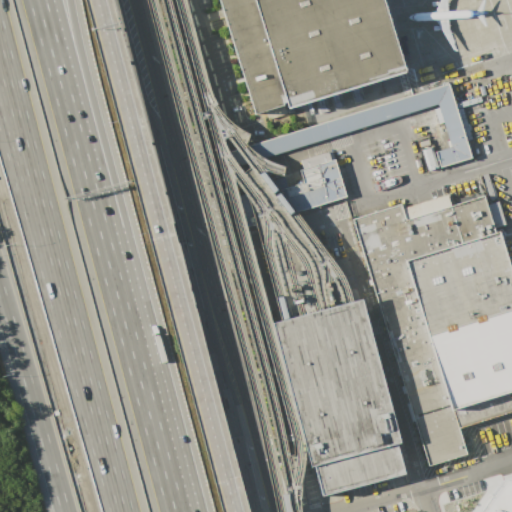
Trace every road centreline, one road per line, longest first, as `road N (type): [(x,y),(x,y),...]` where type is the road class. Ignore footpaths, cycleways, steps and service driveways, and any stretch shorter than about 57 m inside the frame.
road 1 (motorway): [(232,511),(95,0)]
road 2 (motorway): [(19,146),(116,511)]
road 3 (motorway): [(172,511),(98,234)]
road 4 (motorway): [(98,234),(67,0)]
road 5 (motorway): [(0,290),(66,511)]
road 6 (motorway): [(98,234),(50,53)]
road 7 (tertiary): [(164,144),(209,307)]
road 8 (tertiary): [(127,0),(164,144)]
road 9 (tertiary): [(209,307),(246,440)]
